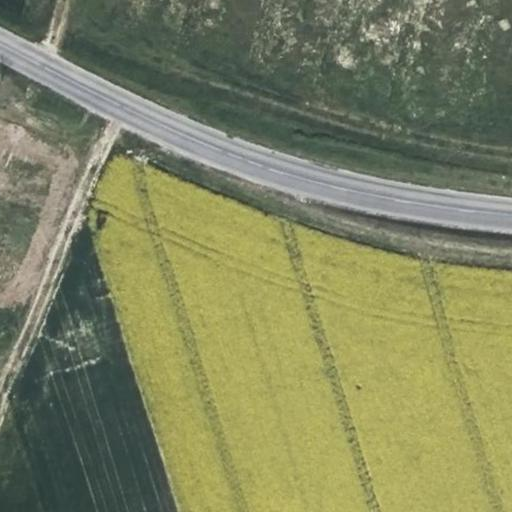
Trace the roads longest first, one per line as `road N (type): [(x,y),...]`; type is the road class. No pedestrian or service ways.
road 1 (tertiary): [(511,210),(295,179),(116,106),(0,45)]
road 2 (track): [(116,106),(0,381)]
